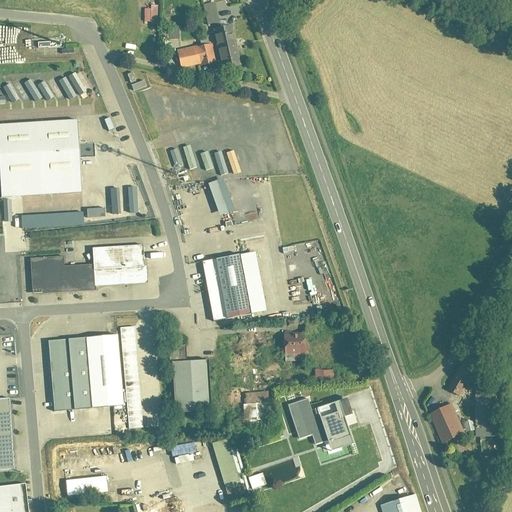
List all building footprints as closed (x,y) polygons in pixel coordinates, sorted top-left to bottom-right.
[(202,7),(206,25),(221,23),(217,4),(202,7)] [(168,41),(179,41),(179,25),(168,25),(168,41)] [(221,70),(240,66),(233,27),(213,31),(216,44),(178,51),(182,69),(219,62),(221,70)] [(0,126),(0,174),(1,197),(79,194),(77,123),(0,126)] [(233,217),(235,227),(258,223),(256,212),(233,217)] [(90,267),(64,267),(63,258),(30,259),(31,293),(91,291),(91,285),(145,283),(144,247),(90,249),(90,267)] [(212,322),(248,315),(236,256),(201,263),(212,322)] [(285,337),(285,361),(306,361),(307,337),(285,337)] [(47,343),(52,414),(124,409),(118,338),(47,343)] [(184,346),(169,347),(172,415),(209,413),(206,363),(185,364),(184,346)] [(446,388),(460,396),(473,372),(459,365),(446,388)] [(474,394),(476,439),(500,439),(498,393),(474,394)] [(9,398),(0,398),(0,470),(12,471),(9,398)] [(325,446),(328,455),(353,448),(338,400),(313,407),(320,431),(309,434),(314,449),(325,446)] [(242,405),(244,426),(269,424),(268,403),(242,405)] [(450,407),(430,416),(442,443),(462,434),(450,407)] [(26,511),(24,487),(0,489),(0,511),(26,511)] [(421,511),(416,495),(376,506),(377,511),(421,511)]
